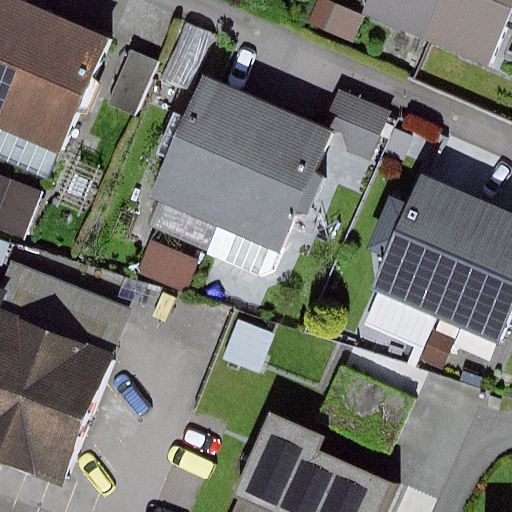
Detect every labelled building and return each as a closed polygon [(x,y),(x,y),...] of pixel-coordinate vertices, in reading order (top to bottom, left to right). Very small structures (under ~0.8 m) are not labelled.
[(122,36),(35,0),(0,0),(0,125),(71,156),(122,36)] [(373,8),(355,0),(317,0),(312,10),(361,33),(373,8)] [(511,36),(511,0),(376,0),(373,8),(501,63),(511,36)] [(173,55),(145,44),(121,104),(149,116),(173,55)] [(344,129),(211,74),(162,190),(295,246),(344,129)] [(398,112),(344,89),(335,110),(389,133),(398,112)] [(52,187),(0,165),(0,223),(32,237),(52,187)] [(511,335),(511,201),(432,170),(383,294),(509,344),(511,335)] [(120,346),(0,298),(0,456),(66,483),(120,346)] [(464,341),(445,333),(433,359),(452,368),(464,341)] [(430,397),(352,363),(329,413),(407,448),(430,397)] [(287,414),(243,511),(390,511),(404,482),(336,451),(341,438),(287,414)]
